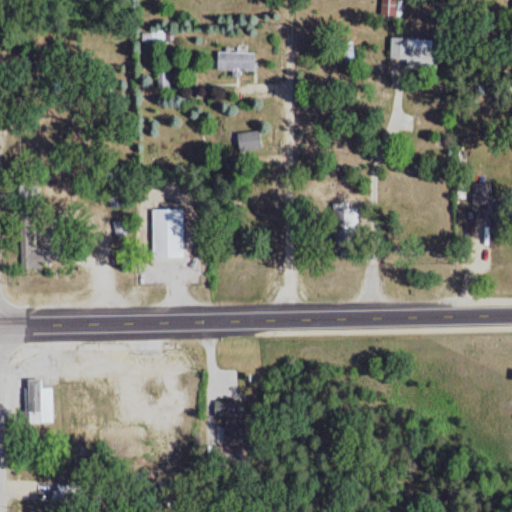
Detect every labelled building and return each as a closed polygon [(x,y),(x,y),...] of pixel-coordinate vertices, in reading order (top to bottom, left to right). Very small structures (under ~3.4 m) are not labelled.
[(403,0),(379,0),(379,16),(403,16),(403,0)] [(389,60),(434,62),(435,39),(390,37),(389,60)] [(214,70),(253,70),(253,51),(214,51),(214,70)] [(159,84),(168,84),(168,70),(159,70),(159,84)] [(235,130),(235,149),(261,149),(261,130),(235,130)] [(150,255),(185,255),(185,207),(150,207),(150,255)] [(332,208),(332,227),(354,227),(354,208),(332,208)] [(31,251),(31,218),(20,218),(20,268),(42,268),(42,251),(31,251)] [(24,423),(52,423),(51,387),(39,387),(39,378),(24,378),(24,423)] [(69,379),(68,421),(94,421),(94,411),(106,411),(106,379),(69,379)] [(214,417),(233,417),(233,401),(214,401),(214,417)] [(226,442),(237,442),(237,424),(226,424),(226,442)]
